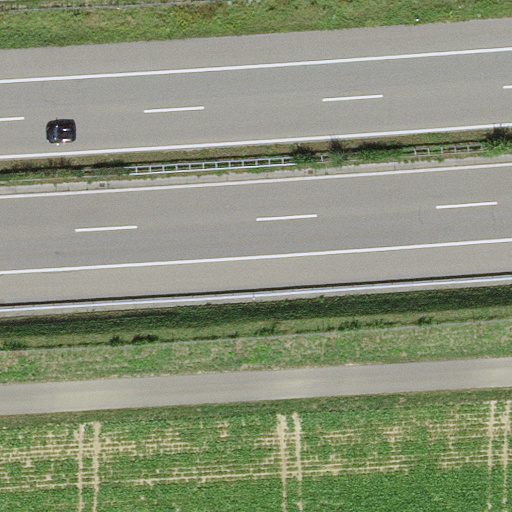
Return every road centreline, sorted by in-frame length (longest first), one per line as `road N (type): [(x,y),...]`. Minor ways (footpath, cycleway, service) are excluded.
road 1 (motorway): [(511,84),(0,117)]
road 2 (motorway): [(0,233),(511,201)]
road 3 (unclassified): [(511,379),(0,399)]
